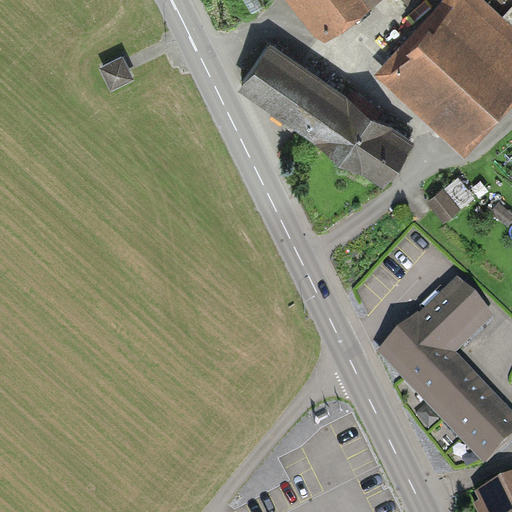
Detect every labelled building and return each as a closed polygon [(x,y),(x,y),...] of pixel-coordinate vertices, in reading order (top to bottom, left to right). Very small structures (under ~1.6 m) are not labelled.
[(375,0),(287,0),(318,42),(375,0)] [(444,0),(391,57),(469,128),(511,81),(511,6),(503,17),(484,0),(444,0)] [(347,97),(269,43),(243,81),(383,178),(410,139),(376,116),(382,108),(353,88),(347,97)] [(124,60),(103,69),(113,91),(133,80),(124,60)] [(459,208),(443,188),(429,199),(445,219),(459,208)] [(490,320),(459,287),(419,325),(416,322),(382,354),(487,465),(511,441),(511,423),(450,358),(490,320)] [(511,511),(511,484),(482,499),(487,511),(511,511)]
